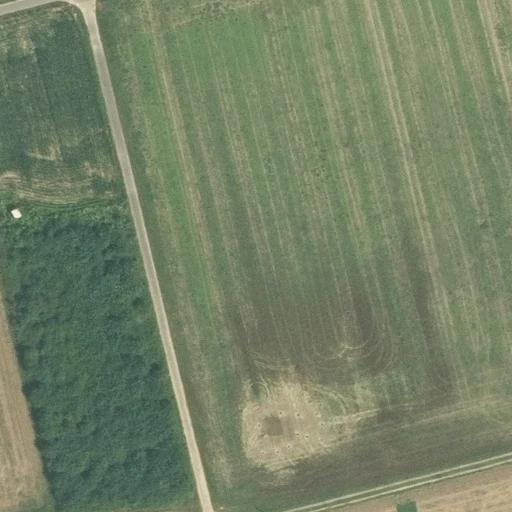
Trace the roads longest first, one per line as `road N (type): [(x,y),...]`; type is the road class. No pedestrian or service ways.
road 1 (track): [(208,511),(86,0)]
road 2 (track): [(511,461),(324,511)]
